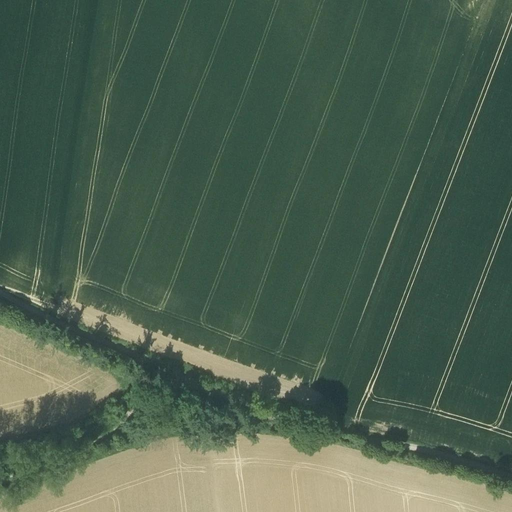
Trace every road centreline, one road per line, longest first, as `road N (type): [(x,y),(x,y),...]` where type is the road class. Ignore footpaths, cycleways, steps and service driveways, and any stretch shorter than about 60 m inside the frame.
road 1 (unclassified): [(511,477),(299,425),(185,385)]
road 2 (unclassified): [(0,481),(80,447),(151,397),(185,385)]
road 3 (unclassified): [(0,293),(185,385)]
